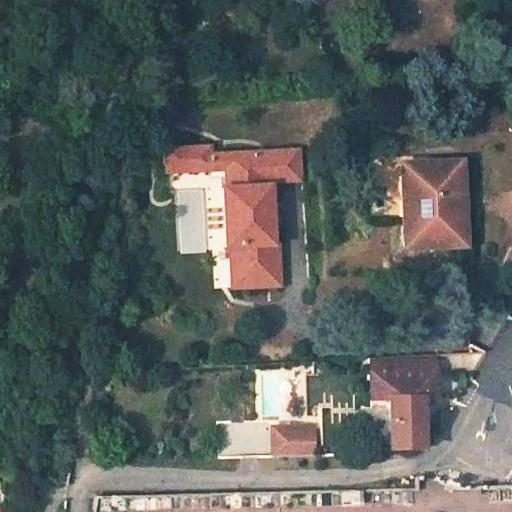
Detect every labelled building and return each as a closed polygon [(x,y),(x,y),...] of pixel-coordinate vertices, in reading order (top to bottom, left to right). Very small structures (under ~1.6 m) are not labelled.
[(217,165),(216,151),(188,153),(187,145),(166,146),(168,168),(217,165)] [(286,145),(245,148),(247,165),(253,165),(254,177),(289,174),(286,145)] [(222,243),(225,284),(273,280),(269,238),(264,239),(259,182),(254,182),(254,177),(253,165),(247,165),(245,148),(216,151),(217,165),(218,185),(213,185),(217,244),(222,243)] [(408,218),(399,218),(400,249),(460,246),(457,165),(426,166),(427,176),(406,177),(408,218)] [(398,167),(399,218),(408,218),(406,177),(427,176),(426,166),(398,167)] [(430,367),(473,365),(481,352),(430,354),(430,367)] [(385,398),(386,447),(418,447),(418,399),(430,399),(430,367),(430,354),(367,358),(368,399),(385,398)] [(430,367),(430,399),(454,398),(473,365),(430,367)] [(310,456),(310,426),(267,427),(268,457),(310,456)]
